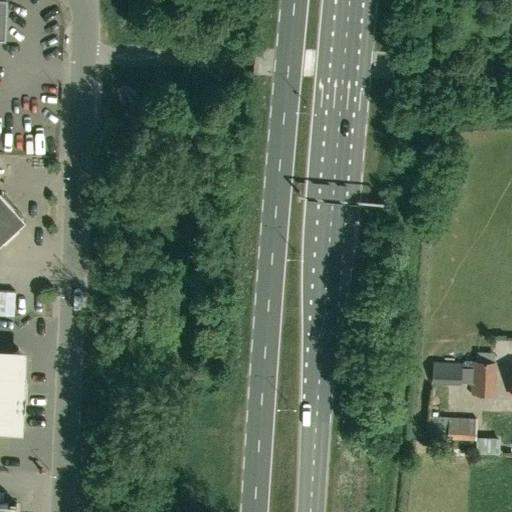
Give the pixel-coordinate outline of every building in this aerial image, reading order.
[(0,242),(26,219),(0,190),(0,242)] [(0,430),(14,431),(23,423),(26,358),(18,349),(0,348),(0,430)] [(433,382),(461,383),(462,363),(434,361),(433,382)] [(495,362),(494,362),(473,361),(472,393),(493,394),(495,362)] [(476,440),(478,418),(449,416),(448,438),(476,440)] [(497,452),(498,438),(478,438),(478,451),(497,452)] [(0,511),(16,511),(17,503),(0,502),(0,511)]
